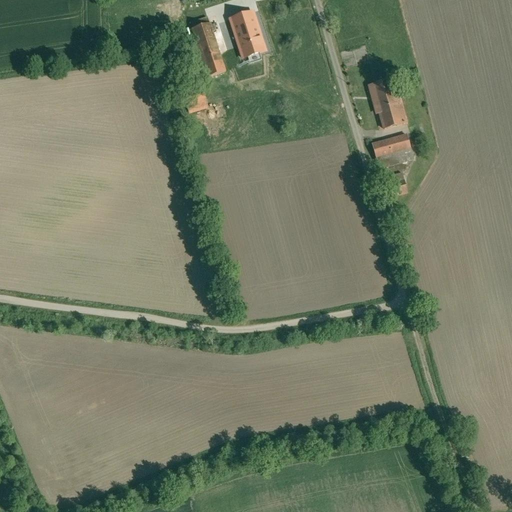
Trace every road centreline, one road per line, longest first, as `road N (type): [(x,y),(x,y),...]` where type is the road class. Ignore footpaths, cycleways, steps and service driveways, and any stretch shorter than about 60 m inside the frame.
road 1 (track): [(0,300),(255,329),(376,313),(398,305),(406,290)]
road 2 (unclassified): [(406,290),(321,0)]
